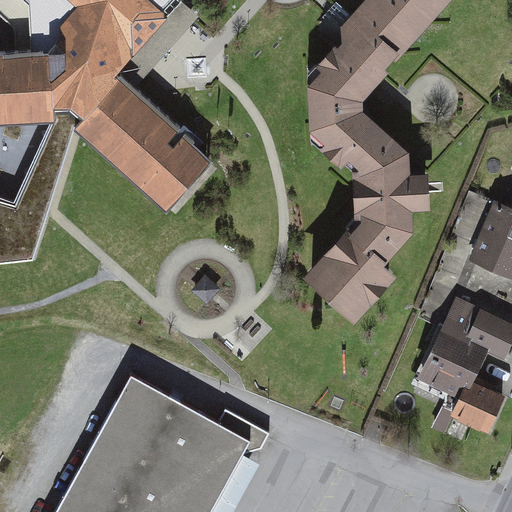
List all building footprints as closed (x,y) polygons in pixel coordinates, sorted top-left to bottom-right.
[(0,268),(39,262),(81,134),(177,219),(228,161),(128,73),(156,42),(191,4),(187,0),(64,0),(79,14),(55,51),(0,51),(0,268)] [(361,225),(309,281),(365,332),(409,284),(396,273),(425,240),(423,218),(442,218),(439,181),(421,182),(420,159),(372,117),(373,106),(400,78),(398,76),(469,0),(381,0),(351,32),(352,47),(317,84),(319,146),(359,184),(361,225)] [(511,212),(501,208),(478,269),(480,269),(511,282),(511,212)] [(511,282),(480,269),(466,304),(511,323),(511,282)] [(478,383),(485,386),(496,360),(511,367),(511,323),(466,304),(459,300),(420,387),(435,393),(432,400),(464,414),(478,383)] [(230,415),(223,428),(207,419),(138,382),(66,511),(220,511),(249,459),(267,456),(276,440),(230,415)] [(496,442),(511,405),(511,401),(504,398),(506,395),(485,386),(478,383),(464,414),(459,426),(496,442)] [(249,459),(220,511),(243,511),(268,469),(249,459)]
